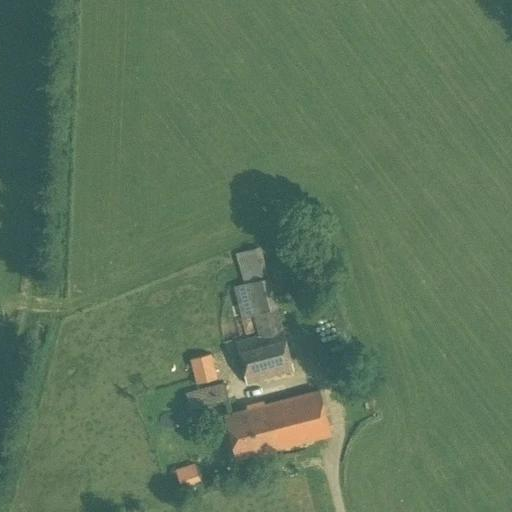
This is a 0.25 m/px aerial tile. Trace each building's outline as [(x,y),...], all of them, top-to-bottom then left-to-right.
[(294,372),(260,247),(235,254),(244,284),(232,287),(241,320),(252,317),(258,336),(234,342),(246,386),(294,372)] [(196,385),(217,379),(211,354),(189,359),(196,385)] [(224,384),(185,393),(186,399),(189,411),(191,411),(228,402),(224,384)] [(235,457),(329,433),(318,390),(224,414),(235,457)] [(194,465),(175,471),(180,487),(199,481),(194,465)]
